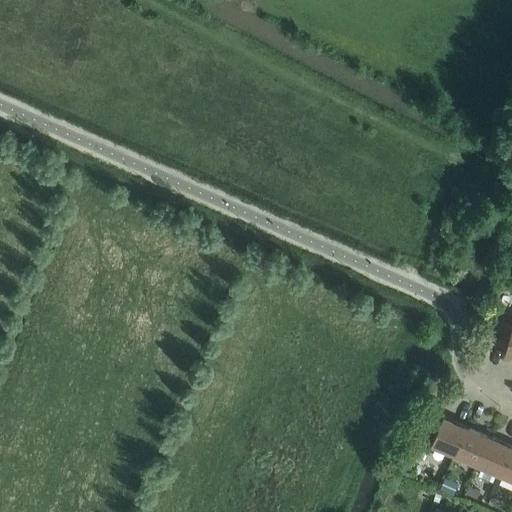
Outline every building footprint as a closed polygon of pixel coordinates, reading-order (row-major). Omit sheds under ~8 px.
[(511,323),(502,321),(496,343),(506,346),(505,353),(511,354),(511,323)] [(455,453),(467,425),(444,415),(431,443),(455,453)] [(478,463),(490,435),(467,425),(455,453),(478,463)] [(501,473),(511,447),(511,444),(490,435),(478,463),(501,473)] [(511,477),(511,447),(501,473),(511,477)] [(492,495),(489,502),(500,507),(503,500),(492,495)]
